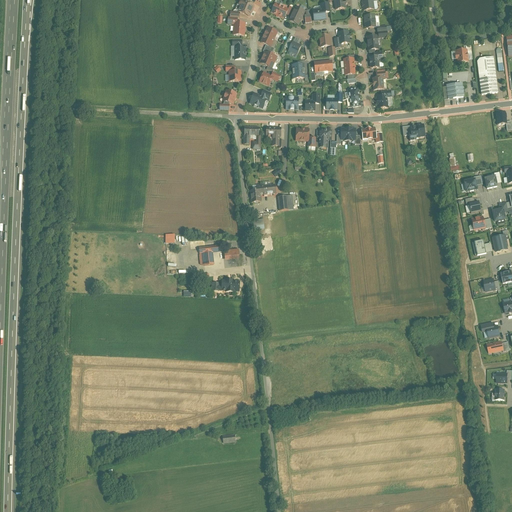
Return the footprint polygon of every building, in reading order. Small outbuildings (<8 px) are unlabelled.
[(344,3),(344,0),(334,2),(336,11),(345,9),(345,7),(347,5),(344,3)] [(363,0),(362,0),(364,12),(374,10),(373,2),(372,0),(363,0)] [(254,7),(242,2),(241,2),(240,5),(239,5),(240,6),(241,7),(239,12),(240,13),(249,17),(251,13),(252,13),(253,11),(252,10),(254,7)] [(282,7),(275,4),(270,14),(277,17),(282,7)] [(329,4),(320,5),(321,11),(324,10),(325,13),(330,13),(329,4)] [(288,11),(282,7),(277,17),(284,20),(288,11)] [(296,9),(295,8),(289,22),(298,26),(304,12),(300,11),(300,9),(298,8),(296,9)] [(321,11),(313,12),(314,22),(319,21),(320,22),(322,21),(323,21),(326,20),(325,13),(324,10),(321,11)] [(377,16),(365,18),(365,22),(365,25),(366,29),(376,28),(375,17),(377,17),(377,16)] [(245,25),(236,24),(235,32),(234,33),(233,36),(244,37),(245,25)] [(273,31),(268,29),(266,33),(264,36),(274,40),(277,33),(273,31)] [(348,33),(338,34),(339,40),(340,45),(341,45),(349,44),(349,40),(349,39),(349,37),(348,33)] [(274,40),(264,36),(262,40),(263,40),(261,44),(266,46),(270,48),(271,48),(274,40)] [(329,36),(320,38),(321,48),(330,47),(330,48),(329,36)] [(377,37),(367,38),(369,51),(374,51),(379,50),(377,37)] [(289,50),(292,43),(287,41),(284,48),(289,50)] [(301,47),(292,43),(289,50),(292,52),(292,53),(297,56),(301,47)] [(243,49),(234,49),(234,63),(247,63),(247,49),(243,49)] [(466,51),(456,52),(457,56),(455,56),(456,60),(457,60),(457,64),(468,63),(467,55),(467,51),(466,51)] [(265,54),(263,59),(275,64),(277,59),(271,56),(265,54)] [(374,58),(369,58),(371,70),(380,69),(379,60),(378,57),(374,58)] [(263,59),(261,64),(267,67),(273,69),(273,68),(275,64),(263,59)] [(493,59),(480,60),(478,63),(482,96),(497,94),(493,59)] [(354,68),(353,60),(345,61),(343,61),(344,69),(354,68)] [(331,62),(323,63),(324,73),(332,72),(331,62)] [(323,63),(314,64),(315,74),(324,73),(323,63)] [(355,75),(354,68),(344,69),(345,77),(348,77),(355,76),(355,75)] [(235,72),(229,72),(229,73),(229,82),(240,82),(240,72),(235,72)] [(269,89),(272,81),(273,80),(270,78),(271,76),(263,73),(258,84),(269,89)] [(273,73),(271,76),(270,78),(273,80),(272,81),(277,84),(280,76),(273,73)] [(377,74),(376,74),(377,79),(373,80),(373,82),(372,83),(373,86),(374,86),(374,91),(383,90),(383,85),(382,85),(381,81),(383,80),(386,79),(385,73),(377,74)] [(462,85),(447,87),(448,100),(463,98),(463,94),(464,94),(463,89),(462,89),(462,85)] [(358,90),(348,92),(349,100),(359,98),(358,90)] [(262,98),(270,102),(273,95),(265,91),(262,98)] [(236,95),(227,92),(223,102),(233,105),(236,95)] [(256,95),(251,105),(265,111),(270,102),(262,98),(256,95)] [(300,99),(287,98),(287,105),(289,105),(289,111),(300,111),(300,108),(300,99)] [(359,98),(349,100),(351,108),(361,107),(359,98)] [(382,98),(377,99),(378,102),(377,102),(377,106),(378,106),(378,110),(388,109),(387,98),(382,98)] [(327,100),(326,111),(338,111),(338,106),(338,100),(337,100),(327,100)] [(306,103),(306,111),(316,111),(316,106),(316,103),(313,103),(306,103)] [(505,114),(496,115),(498,127),(506,126),(506,123),(505,114)] [(418,128),(415,129),(415,128),(414,128),(414,129),(412,129),(411,129),(412,136),(409,137),(410,142),(416,141),(416,140),(420,139),(425,138),(423,126),(418,126),(418,128)] [(410,127),(402,128),(404,137),(409,137),(412,136),(411,129),(410,127)] [(255,129),(245,128),(244,146),(249,146),(249,137),(255,137),(255,129)] [(281,129),(267,129),(266,137),(272,137),(272,147),(279,147),(279,142),(280,142),(280,137),(281,137),(281,129)] [(302,130),(301,130),(297,130),(296,142),(308,142),(309,142),(309,139),(309,131),(305,131),(304,130),(302,130)] [(375,130),(361,131),(362,142),(375,140),(376,140),(375,136),(375,130)] [(331,132),(325,132),(320,131),(319,141),(320,141),(327,141),(331,141),(331,132)] [(316,139),(309,139),(309,142),(308,142),(308,148),(316,148),(316,139)] [(327,141),(320,141),(320,142),(319,142),(319,144),(320,144),(319,149),(327,149),(327,141)] [(456,159),(454,159),(454,154),(449,155),(451,172),(460,171),(459,166),(457,167),(456,159)] [(278,169),(273,174),(277,178),(282,174),(278,169)] [(473,179),(474,181),(475,181),(476,188),(482,186),(480,178),(473,179)] [(496,188),(494,178),(485,180),(487,190),(496,188)] [(474,181),(464,183),(466,194),(477,192),(476,188),(475,181),(474,181)] [(275,186),(263,187),(263,185),(257,186),(257,191),(257,192),(263,191),(264,196),(276,194),(275,186)] [(257,191),(250,192),(251,199),(251,204),(252,204),(261,203),(260,196),(264,196),(263,191),(257,192),(257,191)] [(287,197),(278,198),(280,212),(289,211),(287,197)] [(475,205),(469,206),(469,207),(471,215),(480,213),(478,204),(475,205)] [(506,204),(499,206),(500,211),(502,211),(503,214),(508,213),(506,204)] [(500,211),(496,212),(496,211),(491,212),(492,216),(493,216),(495,223),(504,221),(503,214),(502,211),(500,211)] [(482,218),(471,220),(474,233),(485,230),(484,222),(482,218)] [(254,231),(265,230),(264,220),(253,221),(254,231)] [(490,221),(484,222),(485,230),(492,229),(490,221)] [(492,240),(495,254),(508,251),(505,241),(504,237),(492,240)] [(485,246),(484,241),(472,243),(475,259),(487,256),(487,254),(485,246)] [(491,245),(485,246),(487,254),(493,253),(491,245)] [(221,247),(199,249),(201,266),(205,267),(214,266),(212,254),(222,253),(221,247)] [(234,251),(226,252),(228,268),(237,267),(236,262),(234,251)] [(511,272),(501,274),(503,286),(511,283),(511,272)] [(233,281),(225,281),(225,282),(222,282),(222,286),(219,286),(219,291),(226,292),(226,293),(234,293),(235,292),(239,292),(240,283),(233,283),(233,281)] [(486,294),(496,292),(494,284),(494,281),(483,283),(486,294)] [(511,301),(503,303),(506,315),(511,313),(511,301)] [(487,330),(494,329),(493,324),(481,327),(482,334),(487,333),(487,330)] [(494,329),(487,330),(487,333),(489,340),(500,338),(498,328),(494,329)] [(502,343),(487,346),(489,355),(503,352),(502,345),(502,343)] [(497,374),(497,385),(508,385),(508,381),(508,374),(497,374)] [(505,392),(496,391),(496,403),(505,403),(505,392)] [(236,443),(235,435),(222,436),(223,444),(236,443)]
